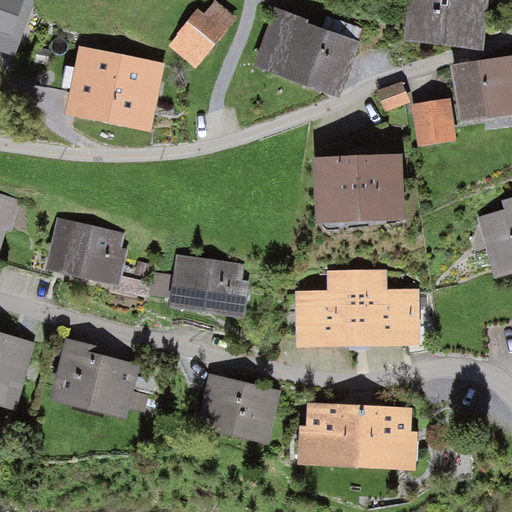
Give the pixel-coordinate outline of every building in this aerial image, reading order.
[(0,0),(0,40),(5,43),(3,48),(19,54),(22,46),(26,47),(37,14),(27,11),(30,2),(24,0),(0,0)] [(412,0),(409,33),(478,42),(481,0),(412,0)] [(172,45),(194,64),(234,17),(216,2),(204,16),(200,12),(172,45)] [(267,49),(263,61),(340,88),(362,30),(329,18),(324,30),(306,24),(306,21),(276,10),(262,45),(267,49)] [(81,86),(78,105),(145,118),(155,68),(44,46),(37,77),(81,86)] [(454,69),(463,120),(470,119),(469,113),(511,108),(511,61),(460,67),(454,69)] [(380,91),(387,108),(404,101),(398,85),(380,91)] [(415,109),(420,143),(454,138),(449,104),(415,109)] [(321,163),(322,213),(397,211),(395,160),(381,161),(381,151),(351,152),(352,162),(321,163)] [(0,200),(0,218),(10,221),(15,205),(0,200)] [(499,266),(511,262),(511,205),(511,208),(511,214),(488,222),(499,263),(498,263),(499,266)] [(53,262),(116,276),(114,286),(147,294),(150,282),(116,274),(120,256),(115,255),(119,237),(62,224),(53,262)] [(8,265),(28,271),(36,242),(16,236),(8,265)] [(55,247),(36,242),(28,271),(47,276),(55,247)] [(157,274),(154,292),(176,295),(175,299),(239,308),(242,287),(236,286),(239,269),(180,261),(178,277),(157,274)] [(407,339),(407,340),(413,339),(413,293),(382,293),(382,273),(332,274),(333,293),(302,294),(303,342),(319,342),(319,344),(351,344),(351,334),(368,333),(368,340),(407,339)] [(7,340),(0,337),(0,394),(12,398),(23,360),(2,354),(7,340)] [(426,337),(413,339),(407,340),(409,353),(428,350),(426,337)] [(59,392),(122,407),(123,404),(143,409),(146,395),(127,390),(132,369),(86,357),(88,349),(71,345),(59,392)] [(214,382),(205,421),(263,435),(273,396),(214,382)] [(353,463),(356,463),(357,457),(359,409),(313,406),(310,454),(353,457),(353,463)] [(359,409),(357,457),(356,463),(360,463),(361,457),(417,460),(418,441),(410,441),(410,436),(404,435),(406,411),(359,409)]
